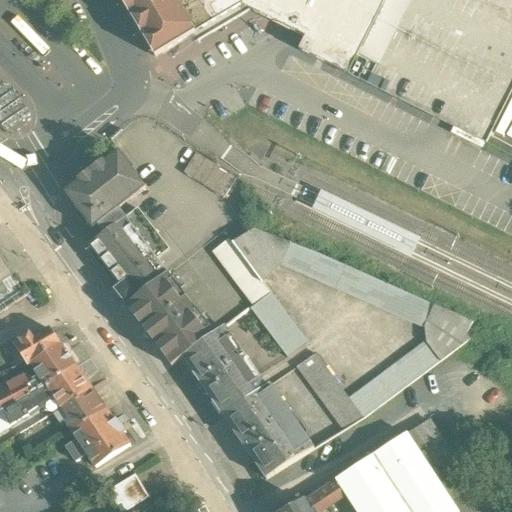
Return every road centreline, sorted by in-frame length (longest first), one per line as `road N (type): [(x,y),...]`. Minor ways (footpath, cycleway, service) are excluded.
road 1 (tertiary): [(230,511),(0,174)]
road 2 (unknown): [(208,93),(179,168),(181,183),(221,235)]
